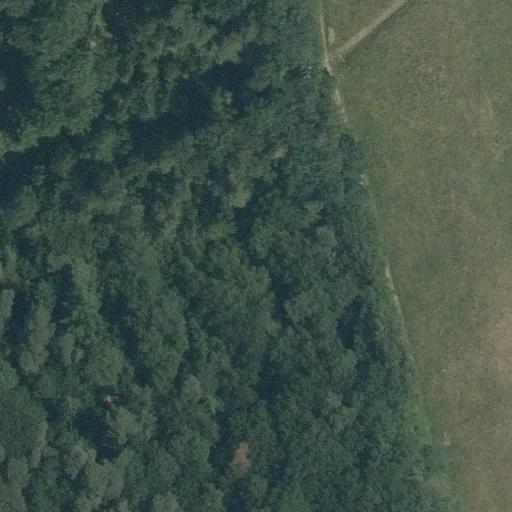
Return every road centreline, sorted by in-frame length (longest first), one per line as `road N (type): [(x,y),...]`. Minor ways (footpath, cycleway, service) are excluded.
road 1 (track): [(326,59),(443,511)]
road 2 (track): [(221,511),(192,501),(162,466),(59,130)]
road 3 (track): [(0,436),(137,393)]
